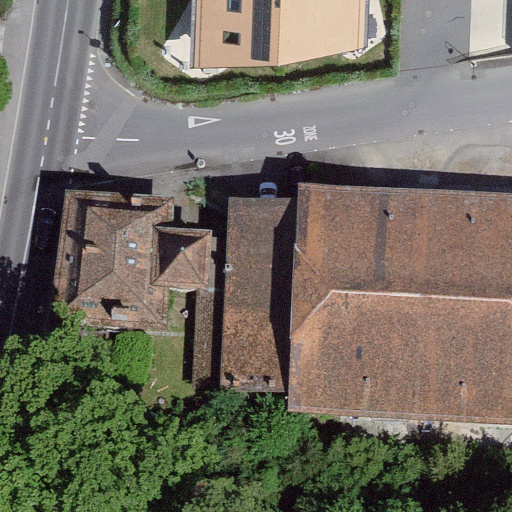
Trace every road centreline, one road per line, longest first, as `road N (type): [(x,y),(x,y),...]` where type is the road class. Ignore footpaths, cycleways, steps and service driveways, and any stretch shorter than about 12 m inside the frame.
road 1 (residential): [(48,139),(241,135),(511,96)]
road 2 (primary): [(0,333),(48,139)]
road 3 (primary): [(48,139),(66,0)]
